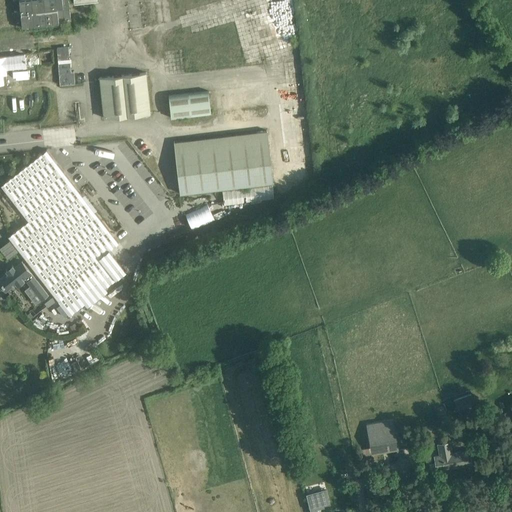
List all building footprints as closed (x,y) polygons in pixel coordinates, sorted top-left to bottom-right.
[(71,21),(68,0),(12,0),(14,12),(27,11),(27,13),(14,15),(16,27),(71,21)] [(57,48),(58,60),(70,59),(69,47),(57,48)] [(26,54),(0,56),(0,83),(3,83),(2,68),(27,65),(26,54)] [(59,62),(60,85),(75,84),(74,71),(71,72),(71,61),(59,62)] [(151,113),(146,72),(100,77),(104,118),(151,113)] [(168,96),(170,119),(211,114),(208,91),(168,96)] [(258,142),(175,152),(180,193),(273,182),(267,131),(257,132),(258,142)] [(47,150),(1,185),(28,221),(8,236),(58,301),(69,315),(105,288),(126,271),(109,250),(119,242),(47,150)] [(222,189),(224,205),(275,199),(273,183),(222,189)] [(49,295),(50,295),(24,261),(15,267),(14,265),(7,270),(9,272),(0,279),(1,280),(8,289),(6,290),(7,290),(17,282),(19,285),(25,280),(26,278),(38,293),(44,289),(49,295)] [(476,407),(471,394),(454,400),(458,413),(476,407)] [(394,429),(368,432),(370,449),(396,446),(394,429)] [(452,454),(450,442),(448,442),(438,444),(440,455),(426,458),(427,463),(435,461),(437,471),(446,469),(462,466),(472,465),(470,451),(460,452),(452,454)] [(326,490),(307,494),(311,511),(317,511),(317,510),(317,508),(320,508),(323,507),(323,505),(330,503),(326,490)]
